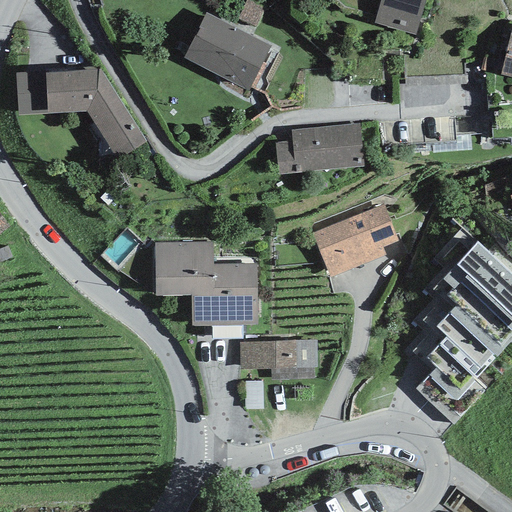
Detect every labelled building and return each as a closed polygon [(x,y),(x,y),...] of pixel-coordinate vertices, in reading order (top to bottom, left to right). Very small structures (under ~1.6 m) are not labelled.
[(380,0),(374,23),(415,35),(425,0),(380,0)] [(265,9),(246,1),(237,21),(256,29),(265,9)] [(248,91),(250,88),(254,89),(266,65),(263,63),(271,46),(205,14),(183,58),(248,91)] [(511,24),(499,75),(511,77),(511,24)] [(98,67),(15,73),(18,116),(86,111),(116,159),(146,142),(98,67)] [(511,104),(493,106),(495,128),(491,129),(491,140),(510,138),(511,144),(511,104)] [(359,124),(291,130),(292,141),(275,143),(278,175),(300,173),(300,172),(363,166),(359,124)] [(383,206),(312,234),(330,277),(386,256),(382,248),(398,241),(383,206)] [(0,239),(15,227),(0,208),(0,239)] [(511,338),(511,275),(477,242),(442,279),(452,289),(446,295),(456,305),(436,326),(446,336),(425,358),(435,368),(414,389),(453,426),(488,389),(475,377),(511,338)] [(212,243),(154,244),(155,297),(191,296),(191,326),(257,325),(256,265),(213,266),(212,243)] [(319,369),(318,343),(241,346),(242,372),(319,369)]
